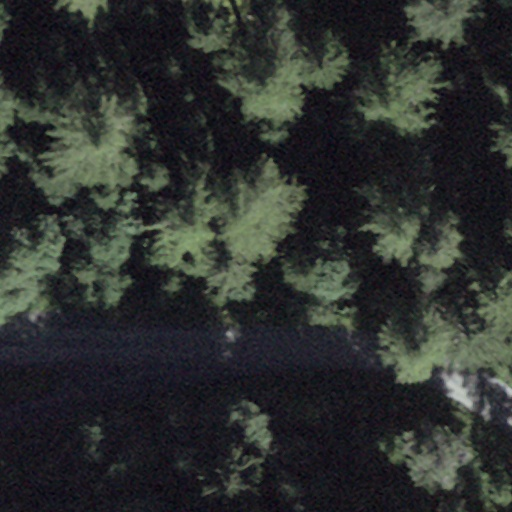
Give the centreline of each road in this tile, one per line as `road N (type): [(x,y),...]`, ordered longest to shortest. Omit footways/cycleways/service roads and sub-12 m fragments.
road 1 (unclassified): [(511,408),(496,394),(378,351),(194,348)]
road 2 (track): [(194,348),(123,388),(0,413)]
road 3 (unclassified): [(0,340),(194,348)]
